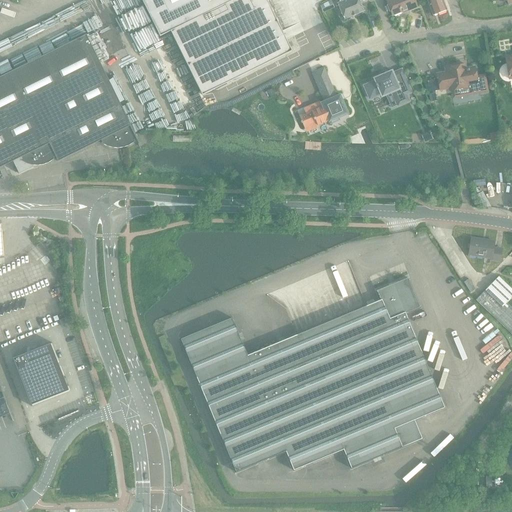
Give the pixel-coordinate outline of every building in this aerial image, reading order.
[(141,0),(156,28),(160,36),(170,31),(233,0),(141,0)] [(233,0),(170,31),(176,42),(202,95),(291,51),(280,28),(266,0),(233,0)] [(344,20),(364,12),(359,0),(345,0),(337,4),(344,20)] [(386,0),(392,15),(393,15),(407,10),(408,11),(417,7),(414,0),(386,0)] [(426,0),(433,16),(446,11),(441,0),(426,0)] [(85,35),(0,76),(0,167),(13,161),(16,167),(14,168),(15,172),(17,171),(19,174),(33,167),(32,166),(37,166),(43,165),(48,163),(53,159),(52,158),(55,157),(57,162),(100,140),(101,142),(101,143),(106,146),(112,148),(118,148),(124,147),(129,145),(134,142),(133,141),(136,139),(137,142),(138,144),(139,144),(105,76),(85,35)] [(446,73),(437,75),(440,91),(449,89),(449,92),(452,91),(468,88),(470,95),(487,91),(484,75),(477,77),(475,67),(466,69),(465,65),(445,69),(446,73)] [(324,67),(312,73),(317,84),(328,79),(324,67)] [(375,81),(363,86),(369,100),(381,95),(382,96),(391,92),(397,106),(409,101),(407,95),(412,92),(402,69),(392,73),(391,71),(374,79),(375,81)] [(305,113),(299,116),(301,121),(300,121),(301,123),(302,123),(304,128),(316,123),(317,125),(328,121),(329,122),(330,121),(330,123),(339,120),(338,118),(348,114),(340,95),(336,96),(331,85),(319,91),(324,101),(320,103),(321,104),(310,108),(311,111),(305,113)] [(499,262),(501,249),(492,248),(492,242),(477,241),(477,240),(471,239),(469,256),(491,258),(491,261),(499,262)] [(511,289),(498,276),(476,300),(511,334),(511,308),(506,303),(511,296),(511,289)] [(469,279),(463,282),(470,293),(475,290),(469,279)] [(416,421),(445,409),(406,315),(421,309),(409,280),(393,286),(378,293),(382,302),(249,358),(234,321),(183,342),(239,473),(288,453),(296,471),(345,451),(353,469),(404,448),(423,440),(416,421)] [(52,343),(12,358),(30,404),(31,407),(32,406),(31,405),(68,390),(50,344),(52,343)] [(0,390),(0,416),(9,413),(0,390)]
